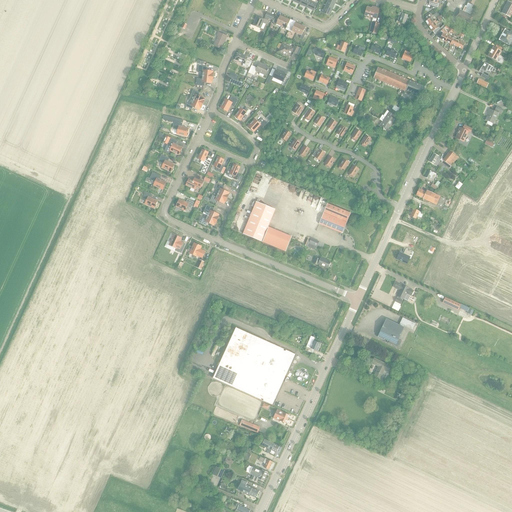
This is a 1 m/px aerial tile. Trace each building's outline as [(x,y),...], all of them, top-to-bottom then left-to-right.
[(236,0),(223,0),(235,4),(232,11),(232,10),(230,15),(233,16),(238,0),(236,0)] [(307,8),(310,1),(307,0),(301,0),(300,5),(307,8)] [(336,2),(331,0),(325,0),(328,1),(325,6),(333,9),(336,2)] [(469,0),(468,3),(466,6),(465,6),(463,11),(459,10),(456,17),(470,24),(473,16),(470,15),(473,9),(471,9),(472,8),(471,7),(472,5),(473,6),(475,0),(477,0),(475,6),(482,9),(486,0),(469,0)] [(310,1),(307,8),(314,11),(317,4),(310,1)] [(501,13),(510,17),(511,13),(511,3),(508,1),(501,13)] [(330,16),(333,9),(325,6),(322,13),(330,16)] [(367,7),(365,16),(376,19),(379,9),(375,8),(375,10),(367,7)] [(238,12),(233,23),(237,25),(242,14),(238,12)] [(408,15),(403,14),(403,13),(401,12),(401,13),(399,12),(398,15),(401,17),(400,22),(397,21),(395,26),(402,28),(403,25),(405,25),(408,15)] [(429,26),(435,22),(435,20),(433,21),(431,18),(432,17),(430,14),(425,18),(427,20),(425,21),(429,26)] [(276,16),(273,24),(276,25),(276,24),(281,26),(285,18),(280,16),(279,17),(276,16)] [(257,17),(253,26),(260,29),(260,28),(263,29),(265,24),(262,23),(264,20),(257,17)] [(291,25),(292,22),(290,21),(290,20),(285,18),(281,26),(286,28),(285,29),(288,31),(291,25)] [(296,33),(300,25),(295,23),(292,22),(291,25),(288,31),(291,32),(292,31),(296,33)] [(435,22),(429,26),(432,32),(433,31),(435,34),(440,28),(439,27),(437,28),(435,24),(436,23),(435,22)] [(300,25),(296,33),(301,35),(300,38),(303,40),(305,34),(302,33),(305,27),(300,25)] [(445,42),(449,34),(447,34),(448,32),(444,31),(444,30),(443,29),(439,32),(437,38),(440,39),(445,42)] [(511,33),(505,30),(500,40),(509,46),(511,40),(511,33)] [(218,36),(214,45),(221,49),(225,39),(226,40),(227,36),(218,32),(217,36),(218,36)] [(451,44),(454,38),(450,37),(450,35),(449,34),(445,42),(451,44)] [(456,47),(460,39),(458,39),(458,40),(454,38),(451,44),(456,47)] [(460,39),(456,47),(462,49),(465,43),(461,41),(461,40),(460,39)] [(344,52),(347,44),(341,42),(338,50),(344,52)] [(282,44),(282,45),(280,44),(279,44),(277,47),(278,48),(280,49),(278,52),(289,57),(292,52),(296,53),(298,47),(294,46),(293,49),(282,44)] [(370,50),(378,53),(381,47),(373,44),(370,50)] [(501,51),(503,48),(497,44),(495,47),(494,47),(488,56),(496,61),(502,51),(501,51)] [(353,53),(361,56),(363,50),(364,49),(359,47),(359,48),(355,47),(353,53)] [(325,52),(318,49),(315,55),(323,58),(325,52)] [(386,55),(394,58),(396,52),(388,49),(386,55)] [(405,53),(402,59),(410,62),(412,56),(409,54),(410,53),(405,51),(405,53)] [(247,67),(249,68),(252,63),(250,62),(246,60),(248,58),(238,53),(235,60),(243,64),(242,66),(247,68),(247,67)] [(337,60),(330,57),(327,63),(326,65),(331,66),(331,65),(335,66),(337,60)] [(254,67),(251,74),(254,76),(256,71),(266,76),(269,68),(263,65),(259,63),(257,68),(254,67)] [(355,66),(347,63),(345,69),(344,71),(348,72),(349,71),(352,72),(355,66)] [(494,73),(496,69),(493,68),(485,63),(482,68),(479,72),(482,73),(480,76),(488,80),(489,78),(488,77),(491,71),(494,73)] [(203,76),(213,77),(213,73),(213,71),(206,70),(206,67),(199,66),(198,72),(203,73),(203,76)] [(406,90),(420,96),(424,87),(378,67),(374,78),(405,91),(406,90)] [(275,70),(272,77),(283,81),(286,75),(275,70)] [(305,77),(312,80),(315,74),(315,72),(311,71),(311,72),(307,71),(305,77)] [(329,78),(321,75),(319,81),(327,84),(329,78)] [(212,81),(213,77),(203,76),(202,79),(197,79),(196,85),(199,85),(198,88),(203,90),(204,82),(211,83),(212,81)] [(345,89),(347,83),(340,80),(337,86),(340,87),(340,89),(344,91),(345,89)] [(310,88),(302,85),(299,90),(307,94),(310,88)] [(359,88),(355,98),(361,101),(365,90),(359,88)] [(191,95),(190,98),(203,104),(204,101),(204,100),(205,99),(198,96),(199,93),(193,90),(191,95)] [(324,94),(316,91),(314,97),(313,98),(318,100),(318,98),(322,100),(324,94)] [(231,105),(234,107),(237,100),(232,97),(229,101),(225,99),(220,108),(221,108),(221,109),(223,110),(224,110),(227,112),(231,105)] [(338,100),(330,97),(328,102),(336,106),(338,100)] [(188,101),(186,107),(192,109),(193,106),(199,110),(200,108),(201,108),(203,104),(190,98),(188,101)] [(396,103),(395,105),(390,101),(388,105),(393,108),(392,109),(397,112),(401,106),(396,103)] [(293,112),(298,115),(303,108),(298,105),(293,112)] [(347,105),(344,113),(350,115),(351,116),(353,112),(352,111),(353,108),(347,105)] [(247,117),(251,111),(246,107),(244,110),(241,108),(235,116),(236,117),(236,118),(237,119),(238,119),(240,120),(244,115),(247,117)] [(499,112),(502,113),(503,110),(496,107),(494,111),(489,109),(487,114),(488,114),(485,120),(487,121),(486,124),(492,126),(493,124),(499,112)] [(305,116),(310,120),(315,113),(309,109),(305,116)] [(394,119),(393,118),(394,116),(387,111),(384,116),(383,115),(379,119),(383,122),(380,125),(386,130),(390,125),(394,119)] [(314,122),(320,126),(324,119),(319,115),(314,122)] [(261,129),(267,123),(262,118),(258,122),(255,119),(248,126),(249,127),(249,128),(250,129),(251,129),(254,132),(259,126),(261,129)] [(327,127),(332,130),(337,123),(332,120),(327,127)] [(177,134),(187,136),(187,135),(188,135),(188,133),(188,132),(188,129),(181,127),(182,123),(174,121),(173,128),(178,129),(177,134)] [(470,133),(472,129),(464,125),(462,129),(461,128),(456,138),(463,142),(468,132),(470,133)] [(336,133),(342,137),(347,129),(341,126),(336,133)] [(351,136),(357,140),(362,133),(356,129),(351,136)] [(281,137),(286,141),(291,134),(286,130),(281,137)] [(170,150),(179,155),(179,154),(180,154),(181,152),(181,151),(182,148),(175,144),(177,141),(166,136),(163,142),(172,146),(170,150)] [(361,143),(366,146),(371,139),(366,136),(361,143)] [(290,146),(295,150),(300,143),(295,139),(290,146)] [(299,153),(305,156),(310,149),(304,146),(299,153)] [(202,150),(198,159),(202,160),(200,163),(204,165),(201,172),(205,174),(212,160),(208,158),(207,160),(205,159),(208,152),(206,151),(204,150),(203,150),(202,150)] [(315,152),(312,155),(315,157),(320,160),(325,153),(320,150),(317,154),(315,152)] [(450,168),(451,167),(458,157),(450,151),(443,160),(439,157),(440,155),(435,152),(434,154),(429,161),(436,166),(440,160),(442,161),(441,162),(450,168)] [(161,168),(170,172),(171,171),(172,171),(173,169),(173,168),(174,165),(168,162),(169,159),(162,155),(159,161),(163,163),(161,168)] [(324,163),(330,167),(335,160),(329,156),(324,163)] [(218,157),(213,166),(217,168),(216,171),(223,174),(226,168),(223,167),(221,166),(224,160),(222,159),(221,158),(220,157),(219,157),(218,157)] [(339,166),(344,170),(349,163),(344,159),(339,166)] [(237,165),(235,164),(235,165),(234,164),(232,168),(228,167),(225,174),(229,175),(230,174),(233,175),(232,178),(237,180),(239,174),(237,173),(239,167),(237,166),(237,165)] [(348,173),(354,176),(359,169),(353,166),(348,173)] [(428,170),(424,178),(431,181),(433,181),(436,174),(432,172),(433,172),(428,170)] [(160,179),(161,176),(152,172),(149,179),(155,181),(152,186),(163,190),(167,182),(160,179)] [(186,184),(186,185),(191,188),(190,190),(193,192),(195,189),(197,186),(200,188),(203,182),(195,178),(193,181),(189,179),(188,181),(187,182),(186,183),(186,184)] [(431,187),(435,190),(440,183),(438,181),(435,185),(433,184),(431,187)] [(218,194),(227,199),(229,195),(228,195),(229,193),(222,190),(224,187),(218,184),(215,189),(219,191),(218,194)] [(426,190),(426,192),(419,189),(416,196),(439,207),(443,198),(426,190)] [(144,191),(141,197),(147,200),(145,204),(154,208),(155,207),(156,206),(156,205),(157,201),(151,198),(152,195),(144,191)] [(225,202),(227,199),(218,194),(216,197),(213,195),(210,201),(216,203),(217,201),(224,204),(225,202)] [(316,194),(313,199),(318,202),(321,197),(316,194)] [(176,206),(176,207),(185,211),(187,207),(191,208),(194,202),(187,199),(186,203),(179,200),(178,203),(177,203),(176,205),(176,206)] [(256,202),(243,234),(262,242),(275,209),(256,202)] [(319,224),(342,234),(351,213),(327,203),(319,224)] [(207,216),(217,220),(219,216),(218,216),(219,214),(212,211),(213,209),(207,206),(204,211),(209,213),(207,216)] [(417,216),(421,218),(423,213),(413,209),(410,216),(413,218),(412,218),(414,219),(415,218),(416,219),(417,216)] [(215,224),(217,220),(207,216),(206,219),(202,217),(199,222),(206,225),(207,222),(214,225),(215,224)] [(262,242),(286,252),(292,237),(269,227),(262,242)] [(171,242),(169,245),(176,249),(175,250),(179,252),(181,253),(185,244),(183,243),(179,242),(181,238),(174,235),(172,239),(171,239),(171,241),(171,242)] [(309,243),(317,246),(319,241),(311,238),(309,243)] [(190,247),(189,251),(190,251),(189,253),(196,257),(197,255),(202,258),(205,252),(202,250),(201,251),(200,250),(201,246),(194,243),(192,247),(190,247)] [(400,252),(396,259),(407,264),(410,257),(409,256),(411,252),(405,249),(403,254),(400,252)] [(328,269),(331,262),(321,258),(320,259),(316,258),(314,263),(328,269)] [(397,283),(394,287),(400,290),(397,296),(398,296),(397,298),(395,301),(401,304),(403,301),(402,301),(403,299),(404,299),(407,293),(411,296),(413,291),(409,289),(409,288),(402,285),(402,286),(397,283)] [(461,304),(445,297),(442,303),(458,310),(461,304)] [(400,324),(399,326),(396,325),(393,324),(393,323),(387,320),(384,327),(382,331),(381,330),(377,337),(384,340),(385,337),(395,342),(396,338),(398,339),(404,328),(403,328),(404,326),(412,330),(412,329),(414,324),(415,324),(415,323),(403,317),(402,318),(403,318),(401,324),(400,323),(400,324)] [(236,328),(213,378),(231,386),(248,394),(261,400),(261,398),(263,399),(263,400),(272,405),(272,404),(283,381),(284,380),(286,381),(286,379),(287,378),(285,377),(285,376),(293,359),(296,354),(286,350),(286,351),(284,350),(284,349),(272,343),(254,335),(236,328)] [(314,350),(318,351),(321,344),(314,341),(315,338),(311,336),(305,350),(313,353),(314,350)] [(387,364),(386,365),(374,359),(372,363),(378,367),(374,376),(380,379),(385,369),(389,371),(392,366),(387,364)] [(400,397),(403,399),(406,393),(402,391),(400,394),(397,393),(395,398),(398,400),(400,397)] [(273,417),(286,424),(290,415),(284,412),(284,413),(277,410),(273,417)] [(244,421),(242,427),(258,433),(260,427),(244,421)] [(275,452),(277,452),(280,446),(258,436),(257,438),(264,441),(261,445),(271,450),(270,453),(273,454),(275,452)] [(261,457),(259,460),(263,462),(263,463),(266,464),(264,467),(269,469),(272,462),(265,459),(261,457)] [(253,467),(249,466),(249,467),(248,467),(247,468),(247,469),(247,470),(246,472),(253,475),(251,478),(252,479),(256,481),(257,481),(258,478),(264,481),(267,472),(262,470),(261,471),(253,467)] [(214,474),(221,478),(225,470),(217,467),(214,474)] [(238,489),(256,497),(259,491),(246,485),(248,482),(242,479),(238,489)]
